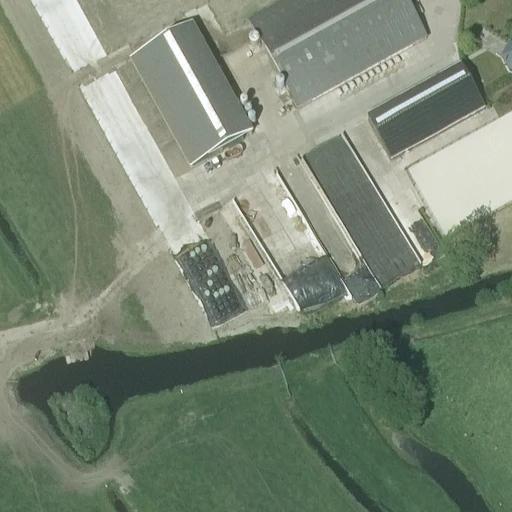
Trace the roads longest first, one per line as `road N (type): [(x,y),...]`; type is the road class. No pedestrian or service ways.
road 1 (track): [(4,337),(86,317),(270,143),(447,42),(453,0)]
road 2 (track): [(90,484),(156,419),(192,402),(511,310)]
